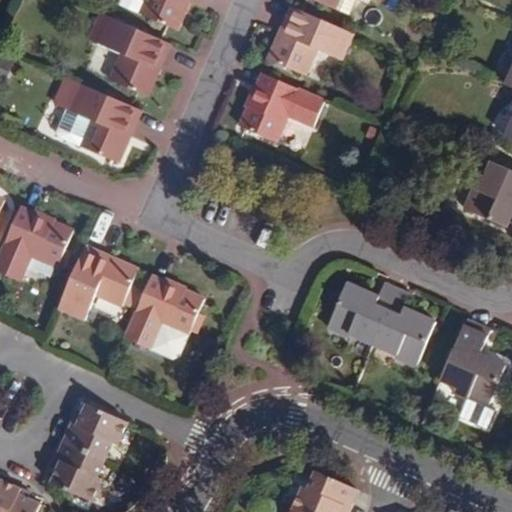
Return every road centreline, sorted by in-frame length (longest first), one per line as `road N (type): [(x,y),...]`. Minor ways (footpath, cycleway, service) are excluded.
road 1 (residential): [(293,274),(324,247),(358,246),(484,298),(511,295)]
road 2 (residential): [(156,217),(247,0)]
road 3 (tertiary): [(220,450),(241,412),(282,403),(404,455)]
road 4 (residential): [(220,450),(57,377)]
road 5 (residential): [(156,217),(0,148)]
road 6 (residential): [(293,274),(156,217)]
